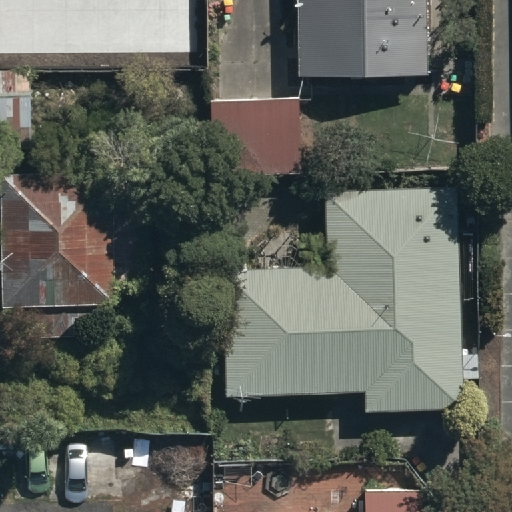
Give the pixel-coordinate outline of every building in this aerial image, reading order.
[(192,0),(119,0),(120,42),(112,42),(112,75),(176,74),(175,30),(193,30),(192,0)] [(294,0),(295,68),(423,66),(421,0),(294,0)] [(28,63),(0,61),(0,141),(25,143),(28,63)] [(297,90),(215,92),(217,161),(298,159),(297,90)] [(148,164),(0,164),(0,302),(21,303),(21,328),(66,328),(66,303),(119,302),(119,284),(149,284),(148,164)] [(459,401),(453,179),(323,181),(325,260),(217,263),(220,389),(362,385),(362,404),(459,401)] [(422,511),(422,488),(355,489),(355,506),(258,508),(257,511),(422,511)]
